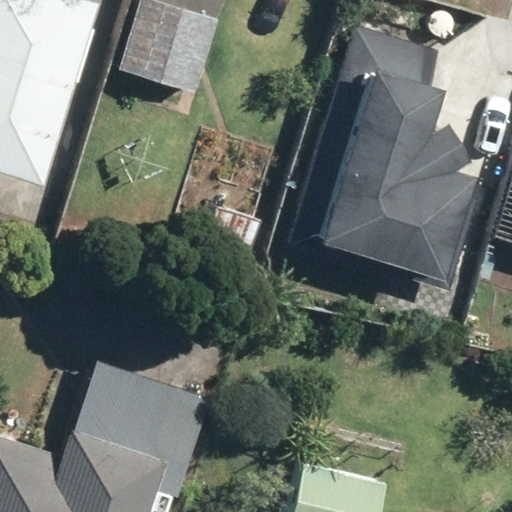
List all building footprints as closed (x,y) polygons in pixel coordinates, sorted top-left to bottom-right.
[(0,0),(0,161),(24,169),(74,0),(0,0)] [(184,87),(207,16),(157,0),(127,0),(108,63),(184,87)] [(451,35),(347,6),(285,229),(441,272),(473,156),(454,150),(468,140),(440,104),(429,112),(451,35)] [(490,159),(511,90),(511,60),(478,50),(447,145),(490,159)] [(237,247),(272,147),(199,122),(164,222),(237,247)] [(127,511),(149,448),(58,418),(47,449),(0,433),(0,511),(127,511)] [(367,511),(376,475),(293,456),(280,511),(367,511)]
